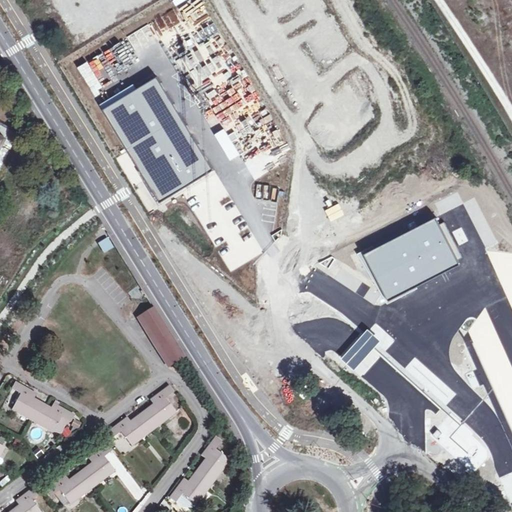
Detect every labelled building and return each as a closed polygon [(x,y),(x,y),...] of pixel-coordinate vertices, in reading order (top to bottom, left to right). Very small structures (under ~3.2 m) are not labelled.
[(153,76),(102,109),(162,202),(213,170),(153,76)] [(0,150),(5,142),(12,145),(18,135),(0,124),(0,150)] [(0,150),(0,165),(12,145),(5,142),(0,150)] [(436,217),(364,255),(387,303),(459,263),(436,217)] [(185,355),(154,307),(139,317),(169,364),(185,355)] [(354,371),(380,340),(367,330),(342,360),(354,371)] [(37,393),(16,382),(13,389),(21,394),(15,407),(56,429),(63,416),(73,421),(76,414),(55,403),(53,408),(35,398),(37,393)] [(333,392),(322,382),(317,387),(328,397),(333,392)] [(172,391),(168,386),(150,399),(153,402),(130,419),(127,416),(109,430),(113,435),(122,429),(133,443),(174,413),(163,397),(172,391)] [(197,468),(215,482),(231,459),(217,449),(224,440),(217,435),(203,454),(206,457),(197,468)] [(112,448),(109,443),(90,457),(93,461),(68,479),(66,475),(47,489),(51,494),(61,487),(72,502),(115,470),(104,455),(112,448)] [(215,482),(197,468),(188,480),(185,478),(171,496),(177,501),(183,492),(199,503),(215,482)] [(39,491),(35,486),(17,499),(20,504),(7,511),(41,511),(31,497),(39,491)] [(175,511),(165,500),(159,505),(164,511),(175,511)]
